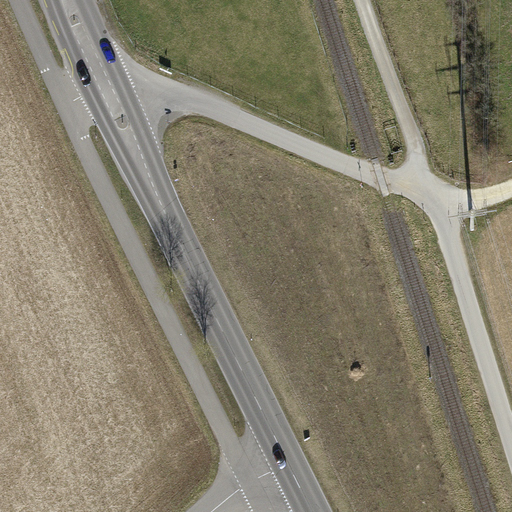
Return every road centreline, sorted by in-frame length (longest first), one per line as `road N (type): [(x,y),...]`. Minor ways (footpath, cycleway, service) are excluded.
road 1 (secondary): [(68,0),(288,461)]
road 2 (track): [(265,511),(67,104)]
road 3 (track): [(67,104),(154,91),(191,99),(434,194)]
road 4 (track): [(434,194),(511,441)]
road 5 (track): [(366,0),(434,194)]
